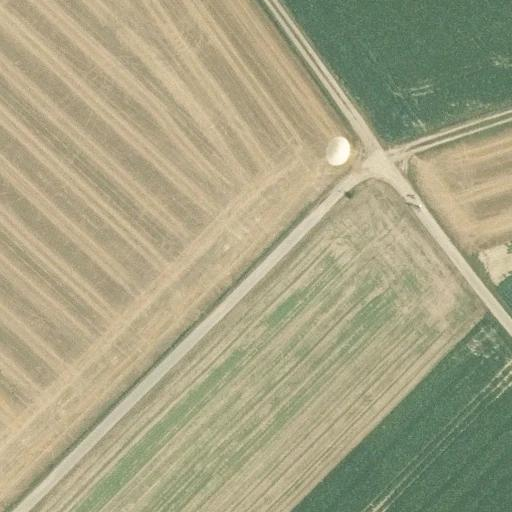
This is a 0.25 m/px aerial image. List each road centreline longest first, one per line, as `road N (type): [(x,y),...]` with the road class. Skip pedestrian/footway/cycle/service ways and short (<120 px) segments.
road 1 (track): [(382,161),(343,189),(22,511)]
road 2 (track): [(511,335),(382,161)]
road 3 (track): [(382,161),(264,0)]
road 4 (track): [(511,118),(382,161)]
